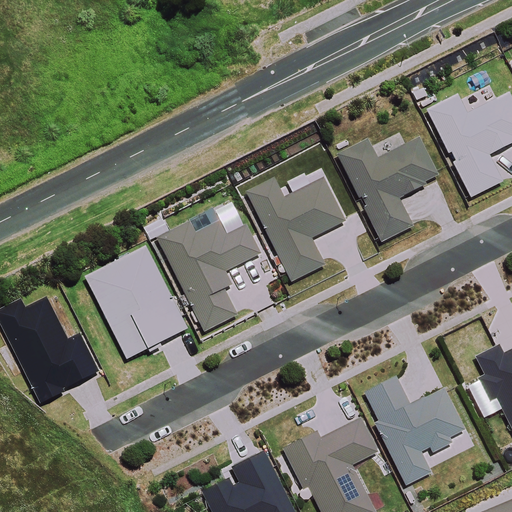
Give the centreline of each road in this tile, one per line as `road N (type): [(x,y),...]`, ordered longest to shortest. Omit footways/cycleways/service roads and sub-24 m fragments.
road 1 (tertiary): [(0,222),(447,0)]
road 2 (residential): [(97,441),(511,234)]
